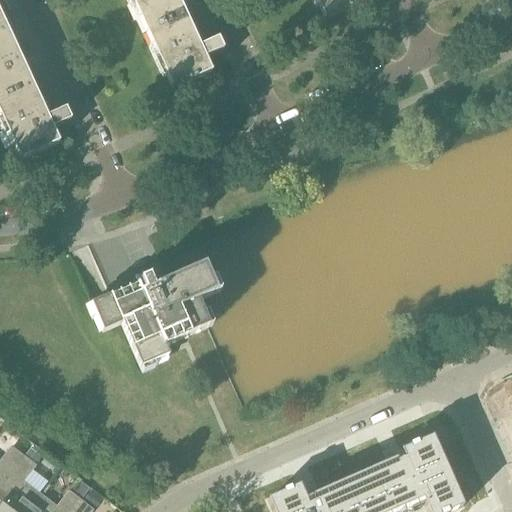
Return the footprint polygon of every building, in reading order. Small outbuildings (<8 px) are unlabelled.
[(169,0),(129,0),(172,92),(211,74),(210,73),(205,76),(169,0)] [(313,0),(324,22),(363,4),(362,3),(357,5),(354,0),(313,0)] [(0,122),(19,163),(58,145),(58,143),(52,146),(39,119),(20,77),(0,33),(0,122)] [(217,41),(198,49),(204,61),(222,52),(217,41)] [(51,131),(69,123),(64,111),(46,120),(51,131)] [(167,359),(163,350),(207,330),(196,305),(215,297),(203,269),(156,289),(157,293),(154,294),(148,280),(138,284),(145,299),(142,300),(136,287),(100,303),(85,309),(91,322),(95,320),(101,335),(120,327),(139,372),(141,376),(154,370),(152,366),(167,359)] [(282,496),(267,502),(270,511),(398,511),(413,506),(412,503),(420,500),(423,507),(425,511),(455,511),(461,510),(454,493),(452,493),(452,494),(448,496),(432,460),(436,458),(436,459),(438,458),(430,440),(415,447),(415,446),(408,449),(408,450),(399,454),(401,458),(403,462),(395,466),(394,462),(311,498),(312,500),(304,504),(303,501),(298,489),(289,493),(288,491),(281,494),(282,496)] [(0,487),(22,458),(10,449),(0,462),(0,487)] [(22,458),(0,487),(0,492),(8,499),(0,509),(0,511),(26,511),(39,496),(22,483),(34,467),(22,458)] [(72,511),(80,503),(68,494),(56,509),(39,496),(26,511),(72,511)] [(80,503),(72,511),(91,511),(92,511),(80,503)]
